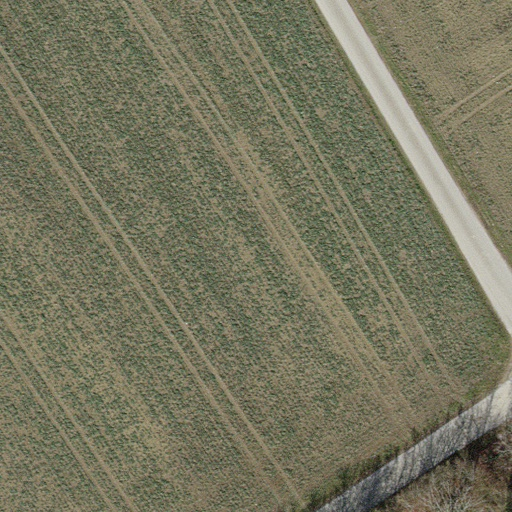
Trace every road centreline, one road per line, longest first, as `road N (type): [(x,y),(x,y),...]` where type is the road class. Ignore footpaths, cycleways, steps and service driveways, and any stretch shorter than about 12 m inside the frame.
road 1 (track): [(333,0),(511,290)]
road 2 (track): [(511,393),(337,511)]
